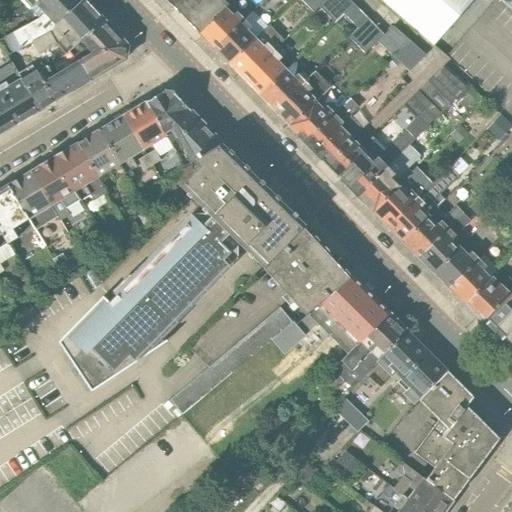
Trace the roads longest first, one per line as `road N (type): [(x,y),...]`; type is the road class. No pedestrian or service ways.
road 1 (tertiary): [(511,396),(171,54)]
road 2 (residential): [(0,154),(171,54)]
